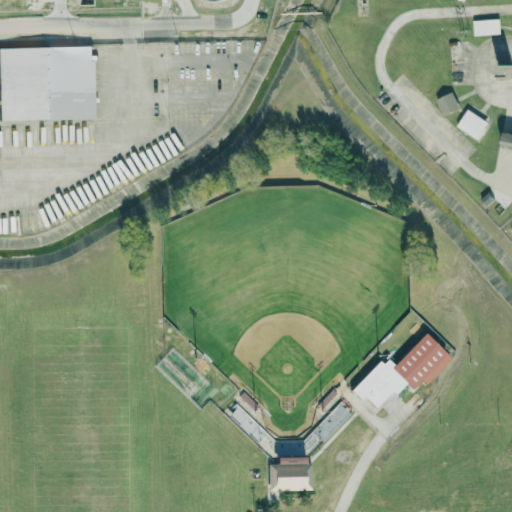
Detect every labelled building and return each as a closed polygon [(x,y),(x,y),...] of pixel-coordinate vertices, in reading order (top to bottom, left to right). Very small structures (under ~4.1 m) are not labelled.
[(473,35),(500,34),(499,19),(473,20),(473,35)] [(92,45),(0,47),(0,120),(94,118),(92,45)] [(444,115),(460,107),(451,91),(436,100),(444,115)] [(488,121),(467,109),(456,126),(477,139),(488,121)] [(501,143),(511,145),(511,132),(504,131),(501,143)] [(364,399),(352,387),(380,359),(383,361),(388,357),(393,363),(425,330),(447,354),(413,388),(408,383),(396,395),(393,391),(377,407),(367,397),(364,399)] [(227,415),(237,406),(276,440),(304,439),(342,400),(353,411),(313,454),(304,445),(305,462),(277,462),(276,444),(273,444),(265,435),(256,443),(227,415)] [(305,462),(313,461),(313,488),(269,489),(269,462),(277,462),(305,462)]
